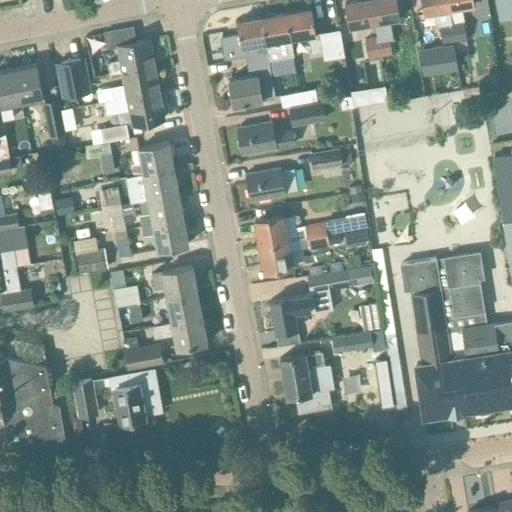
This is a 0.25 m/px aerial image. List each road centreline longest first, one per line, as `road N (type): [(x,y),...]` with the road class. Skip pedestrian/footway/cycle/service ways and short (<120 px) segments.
road 1 (residential): [(264,475),(183,10)]
road 2 (unclassified): [(0,495),(264,475)]
road 3 (unclassified): [(264,475),(511,447)]
road 4 (residential): [(0,38),(183,10)]
